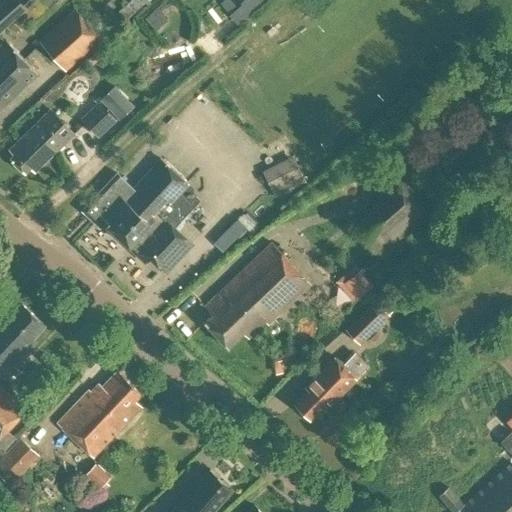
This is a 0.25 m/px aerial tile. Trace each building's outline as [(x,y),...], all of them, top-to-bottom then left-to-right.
[(0,4),(0,34),(19,17),(27,9),(18,0),(5,0),(4,1),(0,4)] [(125,0),(114,10),(124,21),(142,5),(137,0),(129,0),(128,1),(127,0),(125,0)] [(227,0),(223,0),(219,4),(229,15),(236,9),(227,0)] [(242,0),(240,3),(238,4),(250,17),(269,0),(242,0)] [(64,72),(99,40),(74,11),(38,43),(64,72)] [(221,34),(239,25),(234,15),(216,24),(221,34)] [(0,110),(37,72),(5,40),(0,44),(0,110)] [(97,100),(80,117),(93,131),(93,132),(98,138),(116,120),(111,114),(112,113),(119,120),(134,105),(114,85),(100,99),(106,106),(104,107),(97,100)] [(74,133),(50,109),(41,118),(5,154),(22,170),(23,169),(26,172),(29,169),(34,173),(65,142),(74,133)] [(116,173),(81,210),(89,218),(100,228),(104,224),(138,257),(145,263),(149,258),(165,274),(181,257),(192,245),(191,244),(201,233),(187,220),(177,231),(173,228),(193,207),(199,201),(184,187),(186,184),(160,159),(133,188),(116,173)] [(262,182),(263,198),(280,198),(279,181),(262,182)] [(350,224),(379,257),(381,258),(428,216),(397,181),(350,224)] [(237,219),(214,241),(223,251),(246,228),(237,219)] [(272,241),(256,257),(205,306),(213,313),(205,321),(229,346),(244,331),(249,336),(266,320),(269,323),(311,282),(272,241)] [(354,266),(336,281),(352,300),(356,296),(357,297),(374,283),(361,268),(358,270),(354,266)] [(375,300),(345,328),(359,343),(389,315),(375,300)] [(0,438),(26,410),(0,385),(0,373),(2,376),(35,341),(31,337),(44,324),(22,304),(1,326),(0,325),(0,438)] [(355,352),(343,364),(335,355),(305,386),(309,389),(296,402),(311,417),(328,400),(331,404),(369,366),(355,352)] [(141,393),(117,370),(102,386),(99,383),(91,391),(89,389),(57,423),(93,457),(141,407),(134,400),(141,393)] [(8,432),(0,440),(0,453),(1,454),(15,439),(8,432)] [(19,435),(0,455),(0,474),(9,484),(38,453),(19,435)] [(511,511),(511,463),(511,462),(464,504),(449,488),(440,496),(454,511),(511,511)] [(95,464),(85,474),(103,491),(109,485),(106,482),(110,478),(95,464)] [(210,511),(231,490),(210,471),(199,483),(197,481),(184,495),(185,496),(170,511),(210,511)]
